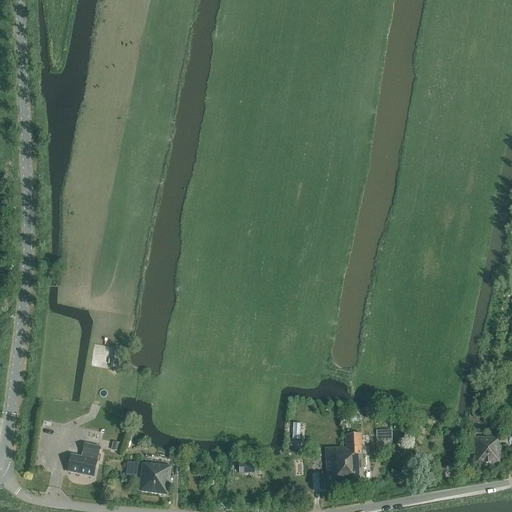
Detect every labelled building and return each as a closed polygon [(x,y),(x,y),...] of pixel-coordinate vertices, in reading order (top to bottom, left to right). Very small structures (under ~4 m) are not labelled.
[(116,348),(113,368),(121,369),(124,349),(116,348)] [(292,425),(306,424),(306,416),(292,416),(292,425)] [(392,431),(376,432),(377,443),(393,442),(392,431)] [(347,448),(344,448),(346,487),(363,486),(361,435),(346,436),(347,448)] [(502,463),(501,447),(499,447),(499,437),(466,439),(467,454),(475,453),(476,465),(502,463)] [(119,453),(121,445),(113,443),(111,451),(119,453)] [(72,456),(70,462),(68,464),(70,466),(68,473),(94,478),(100,448),(85,445),(82,458),(72,456)] [(329,488),(346,487),(344,448),(326,449),(329,488)] [(294,478),(305,477),(305,460),(293,461),(294,478)] [(126,476),(137,477),(139,464),(128,463),(126,476)] [(239,465),(240,474),(260,474),(260,464),(239,465)] [(140,492),(167,496),(171,468),(152,465),(151,466),(143,465),(140,492)]
